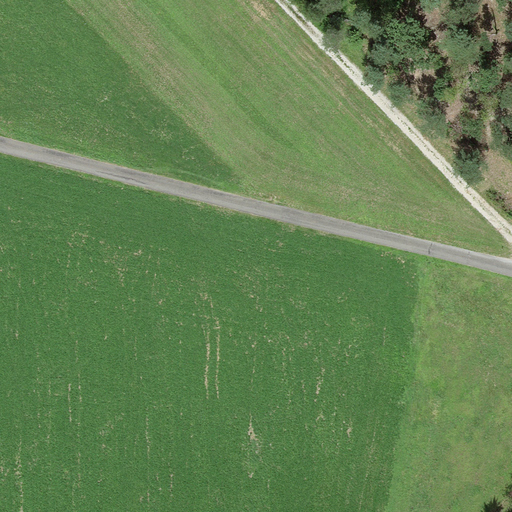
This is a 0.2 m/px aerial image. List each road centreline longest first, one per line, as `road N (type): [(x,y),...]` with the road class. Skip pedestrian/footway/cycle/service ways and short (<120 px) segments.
road 1 (unclassified): [(0,143),(511,268)]
road 2 (track): [(511,233),(284,0)]
road 3 (track): [(511,147),(408,13)]
